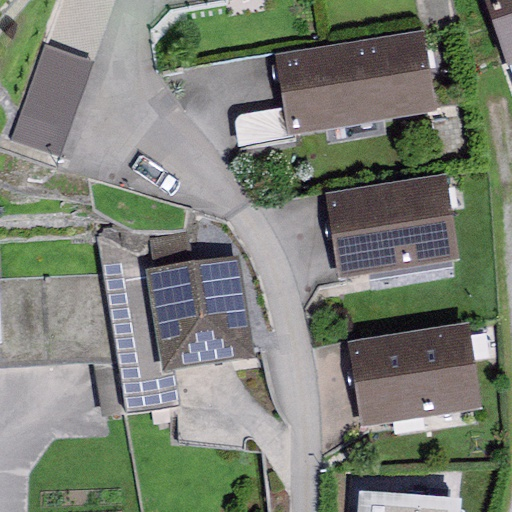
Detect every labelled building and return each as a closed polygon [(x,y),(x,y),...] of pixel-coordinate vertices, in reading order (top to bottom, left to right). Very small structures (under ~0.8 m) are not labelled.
[(511,0),(484,0),(511,84),(511,0)] [(422,31),(271,54),(284,135),(434,113),(422,31)] [(91,64),(42,48),(11,140),(60,156),(91,64)] [(442,175),(323,194),(337,280),(456,261),(442,175)] [(237,256),(144,269),(158,370),(253,357),(237,256)] [(102,276),(0,280),(0,369),(116,363),(102,276)] [(466,324),(345,342),(358,428),(479,410),(466,324)] [(459,511),(460,500),(357,492),(355,511),(459,511)]
